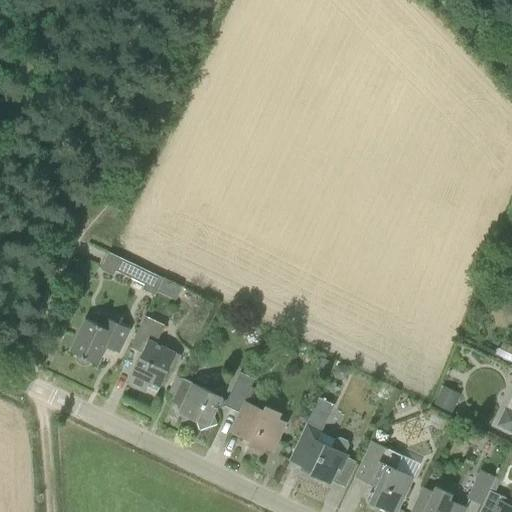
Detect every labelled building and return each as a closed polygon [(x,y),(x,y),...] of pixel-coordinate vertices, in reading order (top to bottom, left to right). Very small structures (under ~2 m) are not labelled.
[(142,290),(155,297),(163,280),(109,254),(100,271),(113,277),(115,272),(144,286),(142,290)] [(144,317),(138,330),(129,348),(141,354),(127,384),(144,393),(146,388),(157,393),(169,368),(173,370),(180,356),(155,344),(164,326),(144,317)] [(87,365),(90,362),(96,365),(105,347),(118,353),(127,335),(129,330),(104,318),(100,327),(85,320),(79,334),(70,352),(77,355),(76,360),(78,364),(82,366),(87,365)] [(505,362),(511,365),(511,346),(503,343),(497,355),(506,360),(505,362)] [(325,378),(332,365),(322,360),(316,375),(325,378)] [(349,374),(345,366),(337,367),(333,373),(338,381),(346,380),(349,374)] [(228,405),(239,411),(243,401),(244,402),(254,380),(239,373),(226,400),(228,405)] [(181,379),(179,385),(170,403),(175,405),(181,423),(191,419),(195,421),(199,431),(217,425),(213,415),(216,410),(224,407),(218,389),(209,392),(181,379)] [(451,414),(460,396),(443,387),(434,405),(451,414)] [(511,394),(497,426),(511,433),(511,394)] [(306,423),(297,443),(288,461),(311,472),(310,475),(329,485),(337,469),(341,470),(348,455),(346,455),(349,447),(347,442),(339,438),(335,440),(335,441),(320,433),(321,431),(333,406),(317,398),(306,423)] [(261,452),(263,449),(276,444),(283,428),(285,423),(279,420),(281,415),(265,407),(263,411),(244,402),(243,401),(239,411),(229,432),(247,441),(246,445),(261,452)] [(370,442),(362,459),(354,477),(375,487),(372,494),(368,495),(367,499),(369,507),(373,509),(378,507),(387,511),(396,511),(404,498),(413,478),(396,470),(402,456),(370,442)] [(467,499),(482,506),(489,491),(495,478),(481,471),(476,481),(467,499)] [(422,487),(414,503),(409,511),(464,511),(466,509),(448,501),(451,495),(435,487),(433,493),(422,487)] [(489,491),(482,506),(478,511),(511,511),(511,506),(511,503),(511,502),(494,494),(489,491)]
